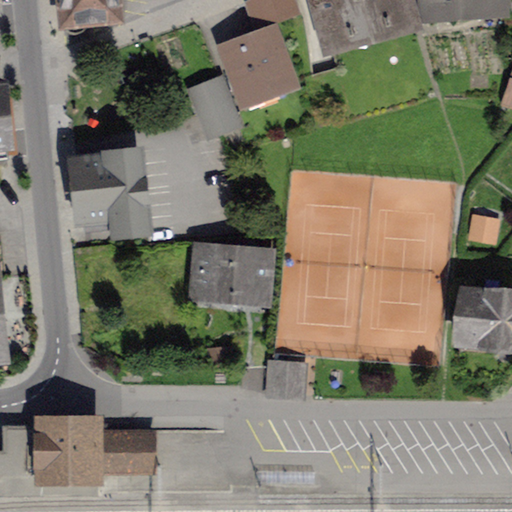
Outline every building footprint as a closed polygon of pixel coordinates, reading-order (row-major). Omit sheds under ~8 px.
[(83,31),(87,23),(119,20),(118,11),(124,11),(123,0),(61,0),(63,25),(70,32),(77,34),(83,31)] [(298,10),(294,0),(253,0),(246,3),(255,26),(298,10)] [(404,0),(318,0),(330,44),(410,22),(404,0)] [(467,10),(465,0),(426,0),(428,13),(467,10)] [(465,0),(467,10),(505,7),(504,0),(465,0)] [(274,35),(227,52),(244,99),(291,82),(274,35)] [(511,78),(502,104),(511,107),(511,78)] [(238,125),(221,80),(192,92),(210,136),(238,125)] [(137,156),(77,162),(83,219),(86,219),(87,230),(117,227),(117,230),(145,227),(137,156)] [(496,243),(502,218),(475,211),(469,237),(496,243)] [(200,250),(197,292),(264,298),(267,256),(200,250)] [(487,345),(511,347),(511,295),(464,293),(459,340),(460,341),(459,349),(487,352),(487,345)] [(212,363),(230,362),(229,352),(211,353),(212,363)] [(301,394),(303,369),(273,367),(271,392),(301,394)] [(7,430),(8,472),(44,472),(44,476),(95,475),(95,469),(131,468),(130,431),(101,431),(101,428),(95,428),(95,426),(43,426),(43,430),(7,430)]
